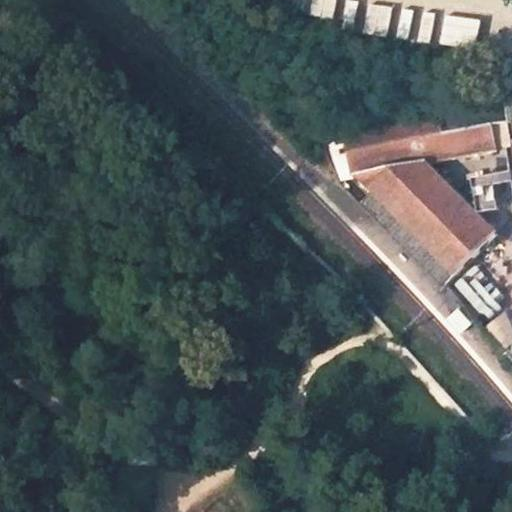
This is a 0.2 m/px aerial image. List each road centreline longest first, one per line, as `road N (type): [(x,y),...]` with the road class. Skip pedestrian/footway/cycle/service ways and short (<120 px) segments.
road 1 (track): [(0,361),(86,431),(192,496),(249,455)]
road 2 (track): [(511,36),(361,0)]
